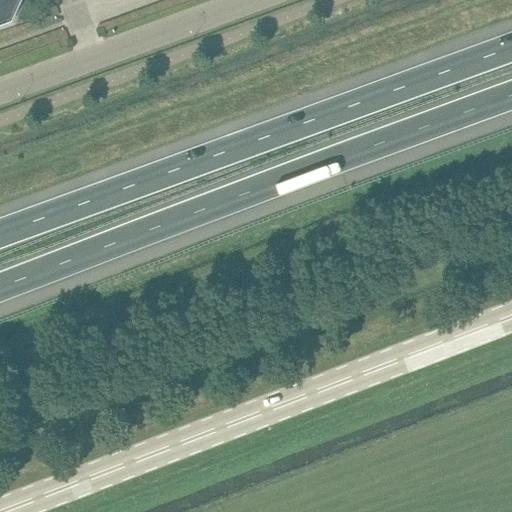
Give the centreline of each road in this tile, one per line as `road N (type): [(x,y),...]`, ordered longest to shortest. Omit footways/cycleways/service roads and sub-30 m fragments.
road 1 (motorway): [(0,285),(511,94)]
road 2 (motorway): [(511,45),(0,231)]
road 3 (secondary): [(7,511),(511,316)]
road 4 (unclassified): [(244,0),(0,91)]
